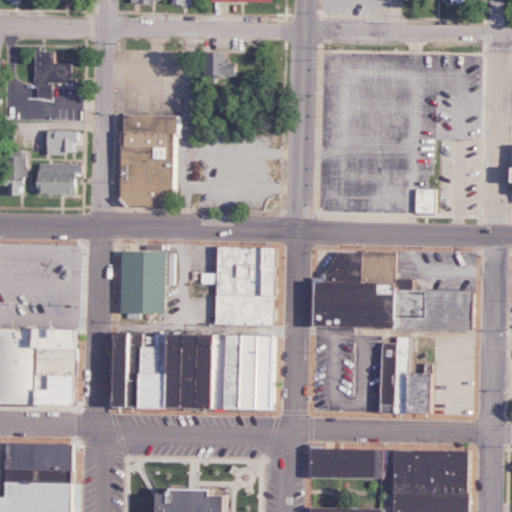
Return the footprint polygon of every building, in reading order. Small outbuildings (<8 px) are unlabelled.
[(58,51),(40,51),(39,82),(75,83),(75,63),(57,62),(58,51)] [(231,52),(211,52),(210,76),(241,76),(241,62),(231,61),(231,52)] [(55,97),(55,84),(41,84),(41,97),(55,97)] [(177,206),(179,133),(183,133),(184,115),(132,114),(131,147),(127,147),(126,205),(177,206)] [(77,153),(78,143),(84,143),(85,132),(51,130),(50,152),(77,153)] [(23,185),(31,185),(32,158),(9,157),(8,194),(23,195),(23,185)] [(82,194),(83,170),(78,170),(78,164),(41,163),(41,194),(82,194)] [(421,213),(440,213),(441,189),(421,189),(421,213)] [(285,246),(224,245),(223,324),(283,325),(285,246)] [(116,313),(117,250),(162,251),(161,314),(116,313)] [(315,282),(314,325),(469,328),(470,290),(412,289),(413,278),(398,278),(398,283),(315,282)] [(88,327),(0,327),(0,402),(43,402),(43,404),(85,404),(85,374),(79,374),(79,349),(88,349),(88,327)] [(288,408),(288,334),(162,333),(162,335),(149,335),(149,346),(141,346),(141,332),(116,331),(116,406),(288,408)] [(376,404),(388,405),(388,412),(433,413),(434,364),(428,364),(427,372),(405,371),(405,336),(393,335),(393,342),(377,342),(376,404)] [(84,511),(84,442),(18,442),(18,496),(7,496),(7,511),(84,511)] [(465,511),(467,450),(388,447),(386,511),(378,511),(378,508),(304,506),(303,511),(465,511)] [(378,478),(378,448),(304,447),(304,476),(378,478)] [(240,511),(240,495),(227,495),(228,488),(187,487),(186,493),(171,493),(170,511),(240,511)]
